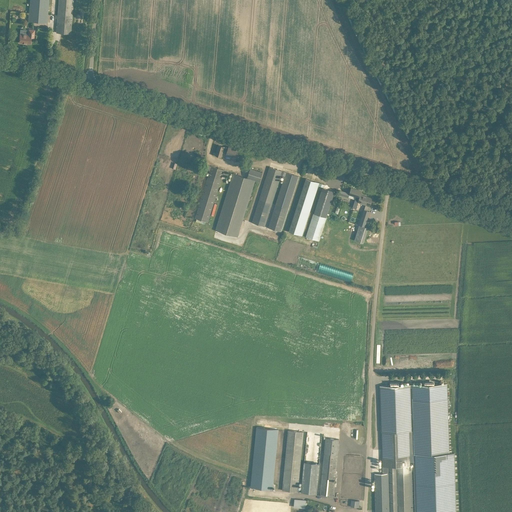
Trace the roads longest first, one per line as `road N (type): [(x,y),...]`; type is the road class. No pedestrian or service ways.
road 1 (unclassified): [(364,511),(390,180)]
road 2 (unclassified): [(390,180),(92,83)]
road 3 (unclassified): [(511,219),(390,180)]
road 4 (track): [(435,194),(511,99)]
